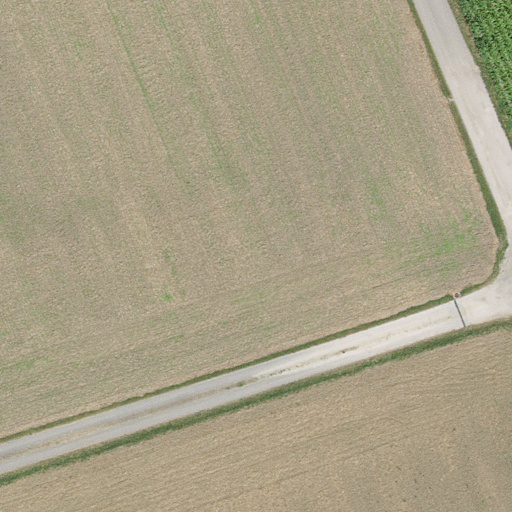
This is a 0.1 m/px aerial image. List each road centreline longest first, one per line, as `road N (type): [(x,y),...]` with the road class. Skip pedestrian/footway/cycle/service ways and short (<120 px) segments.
road 1 (track): [(511,295),(0,455)]
road 2 (track): [(511,219),(423,0)]
